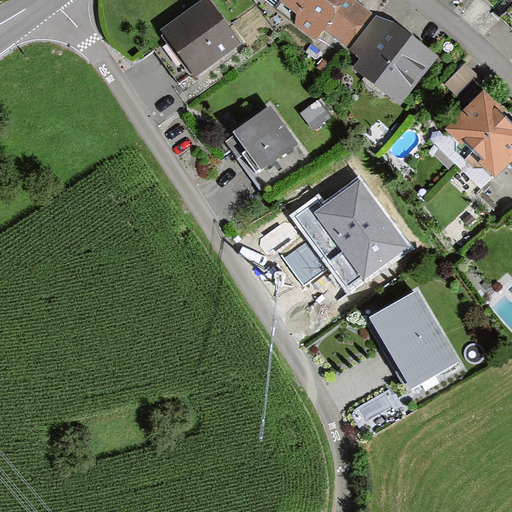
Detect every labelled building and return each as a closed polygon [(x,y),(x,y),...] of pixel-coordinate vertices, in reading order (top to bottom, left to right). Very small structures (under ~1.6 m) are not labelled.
[(289,0),(283,8),(319,35),(326,26),(349,42),(369,15),(348,0),(289,0)] [(209,4),(167,33),(196,74),(238,45),(209,4)] [(433,60),(382,21),(358,52),(370,61),(362,73),(401,103),(433,60)] [(460,99),(483,85),(470,64),(447,79),(460,99)] [(511,160),(511,125),(485,99),(452,133),(496,176),(511,160)] [(321,100),(304,112),(315,128),(333,115),(321,100)] [(273,112),(240,136),(264,168),(296,144),(273,112)] [(407,247),(359,182),(317,213),(364,278),(407,247)] [(456,372),(412,299),(368,326),(413,398),(456,372)]
